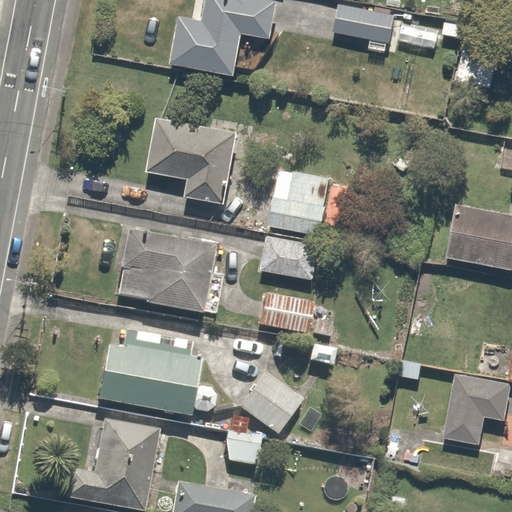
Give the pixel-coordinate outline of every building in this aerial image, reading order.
[(269,37),(275,0),(204,0),(201,18),(177,14),(168,63),(233,74),(240,32),(269,37)] [(387,13),(334,5),(330,34),(382,42),(387,13)] [(439,33),(400,25),(397,38),(436,46),(439,33)] [(235,133),(156,119),(147,171),(185,177),(182,193),(223,200),(235,133)] [(329,174),(293,169),(289,194),(273,192),(268,223),(320,231),(329,174)] [(511,211),(453,204),(445,260),(511,268),(511,211)] [(217,247),(125,229),(112,298),(204,316),(217,247)] [(317,241),(265,233),(260,265),(312,273),(317,241)] [(321,298),(264,291),(260,322),(317,329),(321,298)] [(188,416),(200,357),(107,339),(95,398),(188,416)] [(314,395),(270,362),(212,436),(256,470),(314,395)] [(479,375),(455,371),(445,434),(479,440),(484,413),(501,416),(507,385),(478,380),(479,375)] [(134,511),(142,511),(154,431),(95,422),(88,469),(66,465),(61,501),(134,511)] [(175,479),(170,511),(252,511),(255,490),(175,479)]
